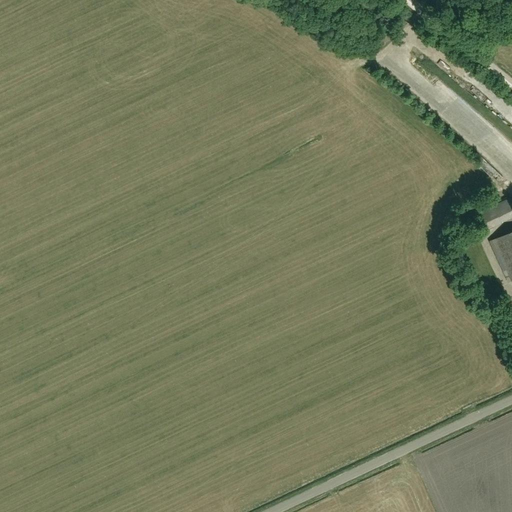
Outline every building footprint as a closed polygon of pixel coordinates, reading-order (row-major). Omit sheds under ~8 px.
[(437,55),(434,59),(444,65),(447,62),(437,55)] [(498,90),(485,101),(491,107),(504,96),(498,90)] [(470,121),(511,152),(511,140),(476,113),(470,121)] [(484,229),(511,216),(511,201),(510,198),(477,213),(484,229)] [(508,282),(511,280),(511,230),(489,241),(508,282)]
